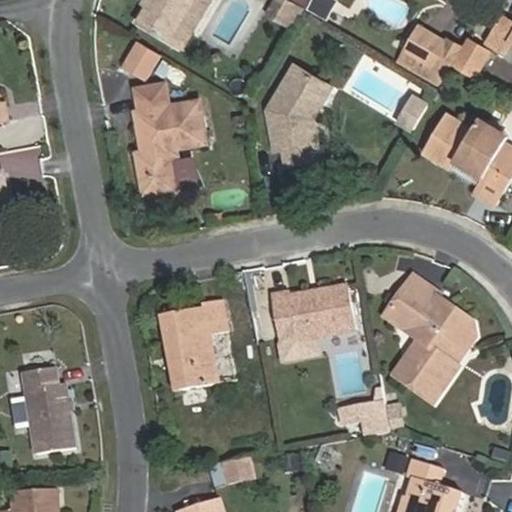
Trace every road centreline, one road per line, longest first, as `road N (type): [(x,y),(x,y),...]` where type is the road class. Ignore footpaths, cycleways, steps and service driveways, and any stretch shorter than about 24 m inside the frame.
road 1 (residential): [(106,283),(368,232),(436,236),(493,259),(511,284)]
road 2 (residential): [(75,0),(76,93),(106,283)]
road 3 (residential): [(106,283),(136,511)]
